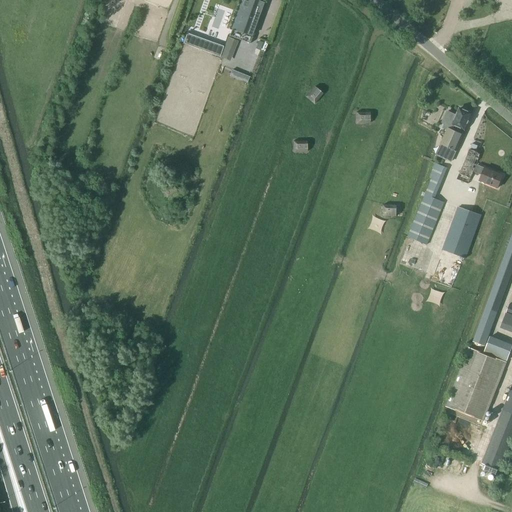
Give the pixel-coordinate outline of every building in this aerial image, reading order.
[(243,0),(234,26),(235,27),(232,35),(251,43),(265,3),(257,0),(243,0)] [(230,61),(238,41),(227,37),(219,57),(230,61)] [(320,95),(314,90),(306,99),(312,104),(320,95)] [(440,144),(441,145),(456,152),(464,135),(453,130),(455,126),(464,130),(471,114),(466,111),(465,110),(463,108),(461,109),(459,109),(456,115),(447,111),(441,123),(444,124),(442,128),(446,130),(440,144)] [(370,125),(369,115),(355,116),(355,126),(370,125)] [(307,145),(293,145),(293,155),(307,155),(307,145)] [(468,150),(459,174),(456,179),(468,184),(480,155),(468,150)] [(430,175),(433,176),(408,237),(414,240),(426,245),(444,203),(432,198),(448,158),(438,154),(430,175)] [(482,174),(479,181),(497,188),(503,175),(484,168),(477,165),(475,171),(482,174)] [(178,194),(173,184),(161,190),(166,200),(178,194)] [(442,250),(465,259),(481,215),(458,207),(442,250)] [(384,209),(384,219),(397,220),(398,210),(384,209)] [(511,234),(473,341),(485,346),(511,271),(511,234)] [(511,304),(509,303),(500,326),(511,330),(511,304)] [(511,347),(511,344),(490,337),(484,353),(507,362),(511,347)] [(484,421),(506,363),(468,348),(446,407),(484,421)] [(511,386),(500,416),(482,464),(501,471),(511,441),(511,386)] [(445,466),(448,459),(439,456),(436,463),(445,466)]
